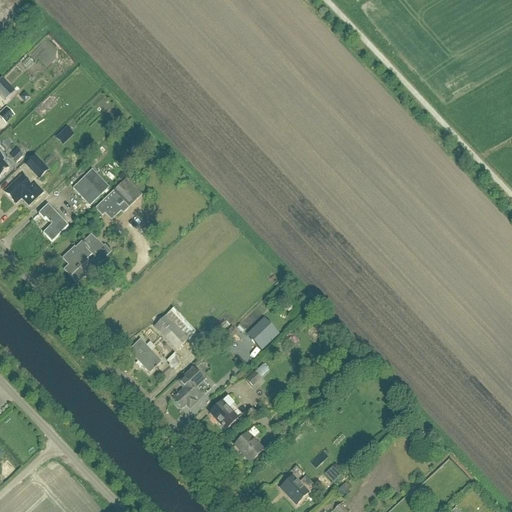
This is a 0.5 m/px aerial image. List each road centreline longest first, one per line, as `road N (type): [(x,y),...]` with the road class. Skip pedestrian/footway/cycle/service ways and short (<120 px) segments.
road 1 (unclassified): [(247,511),(0,251)]
road 2 (unclassified): [(121,511),(0,382)]
